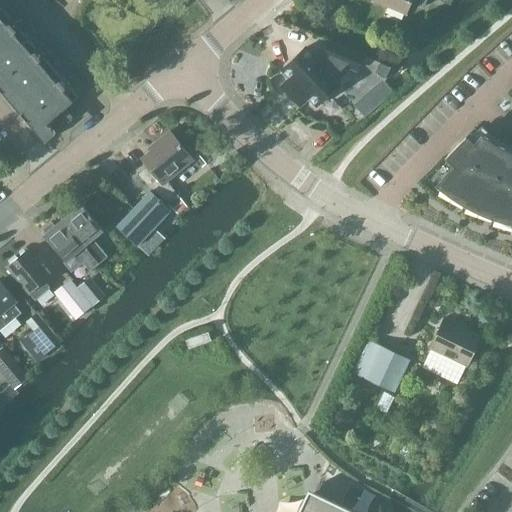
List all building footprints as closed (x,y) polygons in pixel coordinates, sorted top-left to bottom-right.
[(428,0),(438,0),(441,1),(442,1),(442,0),(377,0),(377,2),(407,14),(411,4),(416,6),(417,3),(426,7),(428,0)] [(62,112),(79,97),(0,5),(0,89),(46,142),(57,133),(56,133),(70,121),(62,112)] [(352,65),(357,70),(363,56),(330,41),(324,55),(327,57),(321,63),(306,47),(282,70),(289,78),(281,86),(300,106),(308,98),(315,107),(342,81),(339,78),(352,65)] [(390,68),(380,64),(375,75),(386,79),(390,68)] [(386,84),(373,95),(382,104),(394,94),(386,84)] [(511,152),(498,147),(483,136),(475,128),(445,159),(455,168),(438,189),(439,190),(442,186),(455,193),(451,198),(455,201),(459,196),(467,200),(464,207),(465,207),(468,203),(481,208),(478,213),(483,216),(486,210),(495,213),(492,220),(494,220),(496,216),(511,218),(511,152)] [(158,146),(142,159),(148,167),(138,175),(169,205),(179,197),(167,182),(194,161),(170,132),(156,143),(158,146)] [(150,194),(135,211),(155,230),(170,212),(150,194)] [(179,197),(169,205),(178,214),(187,207),(179,197)] [(71,216),(63,223),(99,267),(109,259),(94,241),(104,233),(82,207),(80,209),(77,206),(69,213),(71,216)] [(138,248),(139,246),(155,230),(135,211),(118,230),(138,248)] [(99,267),(63,223),(45,238),(67,264),(76,256),(91,274),(99,267)] [(8,269),(30,295),(54,275),(45,264),(41,268),(28,252),(8,269)] [(68,278),(51,291),(73,318),(90,305),(68,278)] [(0,317),(15,305),(16,304),(0,284),(0,317)] [(0,331),(22,314),(15,305),(0,317),(0,331)] [(37,314),(27,322),(51,351),(61,342),(37,314)] [(462,328),(447,321),(432,350),(469,368),(482,341),(461,330),(462,328)] [(212,341),(209,332),(185,340),(188,349),(212,341)] [(3,348),(0,350),(0,370),(16,389),(28,379),(3,348)] [(410,362),(381,349),(366,380),(395,394),(410,362)] [(0,393),(0,409),(19,394),(11,385),(0,393)] [(374,408),(386,412),(392,395),(380,391),(374,408)] [(194,486),(214,489),(216,472),(196,469),(194,486)] [(355,511),(316,493),(309,490),(298,511),(355,511)]
